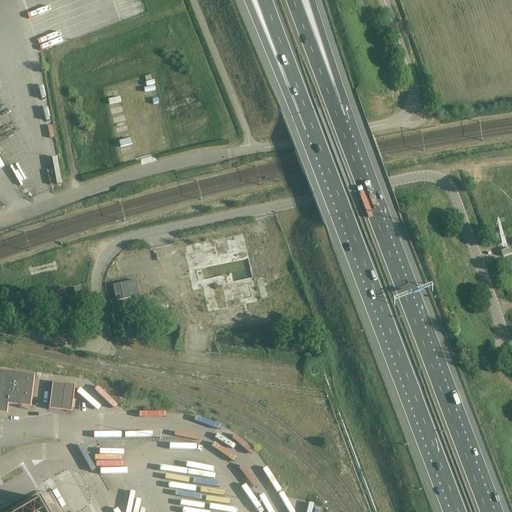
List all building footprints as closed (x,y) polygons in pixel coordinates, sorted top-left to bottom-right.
[(0,150),(1,152),(20,141),(18,137),(0,146),(0,150)] [(511,254),(511,250),(511,249),(501,252),(503,258),(511,254)] [(299,279),(282,285),(291,308),(308,301),(299,279)] [(136,281),(120,284),(112,286),(116,302),(139,297),(136,281)] [(0,402),(1,402),(2,403),(2,405),(3,405),(3,403),(6,403),(6,405),(31,408),(35,375),(0,370),(0,402)] [(75,386),(52,383),(49,410),(71,413),(75,386)] [(48,511),(60,511),(52,490),(42,493),(48,511)] [(322,511),(323,509),(315,507),(316,501),(307,498),(303,511),(322,511)] [(46,511),(39,499),(15,511),(46,511)]
